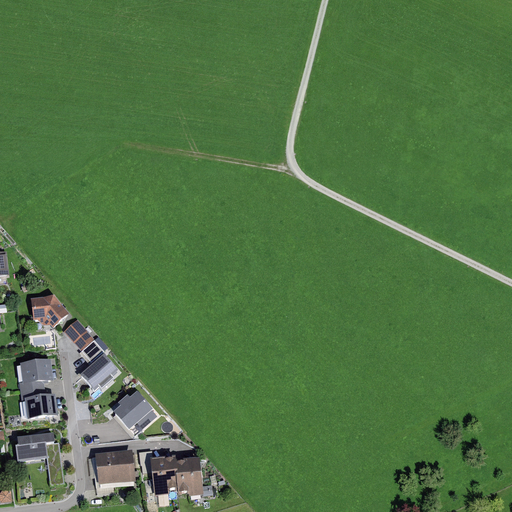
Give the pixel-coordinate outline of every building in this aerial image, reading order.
[(7,252),(0,252),(0,274),(9,273),(7,252)] [(56,295),(32,298),(35,320),(38,320),(44,325),(52,325),(54,328),(70,314),(56,295)] [(95,339),(77,321),(65,333),(83,351),(95,339)] [(105,354),(81,374),(95,391),(119,370),(105,354)] [(51,362),(17,366),(21,395),(46,391),(45,382),(53,381),(51,362)] [(56,394),(24,398),(26,417),(58,413),(56,394)] [(115,418),(130,435),(154,414),(138,397),(115,418)] [(55,434),(19,438),(21,463),(49,460),(47,445),(56,444),(55,434)] [(60,443),(56,444),(47,445),(49,460),(52,485),(65,484),(60,443)] [(132,454),(95,460),(99,490),(137,485),(132,454)] [(176,461),(151,464),(155,499),(170,497),(170,495),(178,493),(179,499),(189,497),(189,499),(204,497),(200,462),(177,466),(176,461)] [(12,488),(0,489),(0,503),(13,502),(12,488)]
